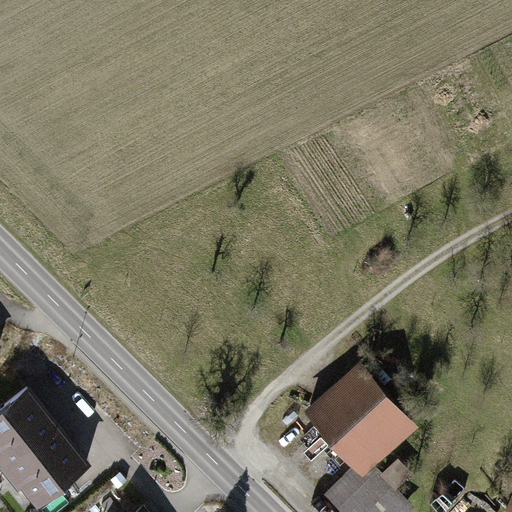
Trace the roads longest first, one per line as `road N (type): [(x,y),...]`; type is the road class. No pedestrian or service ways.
road 1 (track): [(203,447),(330,337),(464,239),(511,214)]
road 2 (primary): [(267,511),(0,246)]
